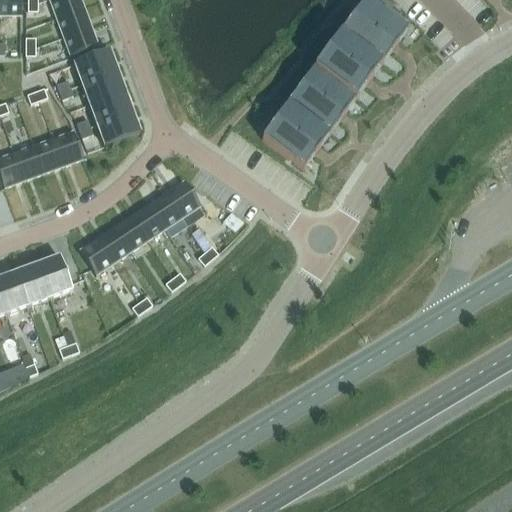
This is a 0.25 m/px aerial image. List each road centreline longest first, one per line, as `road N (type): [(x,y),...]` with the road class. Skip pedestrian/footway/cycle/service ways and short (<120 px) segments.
road 1 (tertiary): [(44,511),(237,379),(330,245)]
road 2 (primary): [(443,316),(126,511)]
road 3 (primary): [(249,511),(511,354)]
road 4 (tertiary): [(330,245),(434,100),(511,41)]
road 5 (residential): [(0,247),(93,209),(168,136)]
road 6 (residential): [(330,245),(168,136)]
road 7 (residential): [(168,136),(117,0)]
